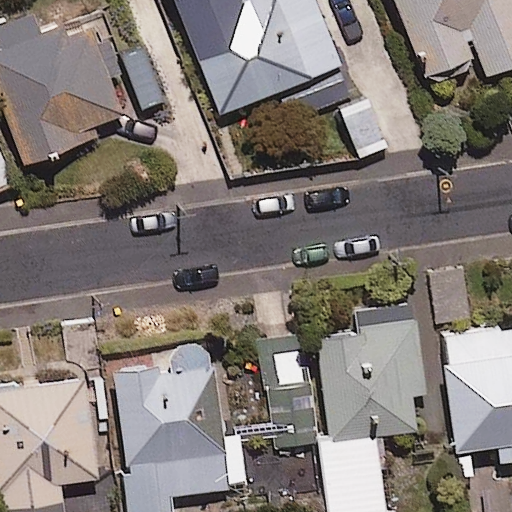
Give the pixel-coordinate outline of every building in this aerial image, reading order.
[(172,0),(215,100),(333,49),(312,0),(172,0)] [(511,0),(392,0),(420,67),(473,44),(482,65),(511,52),(511,0)] [(56,17),(35,25),(29,10),(0,21),(0,47),(0,48),(0,47),(0,102),(28,172),(98,144),(93,133),(125,120),(109,81),(127,74),(107,25),(65,42),(56,17)] [(358,86),(332,97),(355,154),(382,143),(358,86)] [(0,178),(8,175),(0,155),(0,178)] [(428,269),(434,319),(465,315),(460,266),(428,269)] [(308,324),(315,373),(325,436),(314,438),(324,511),(383,511),(371,427),(410,421),(404,386),(418,384),(404,291),(346,300),(348,318),(308,324)] [(511,314),(433,324),(446,441),(493,436),(501,511),(504,511),(511,511),(511,314)] [(270,432),(272,443),(313,436),(295,324),(254,331),(267,413),(214,422),(199,337),(197,335),(194,332),(191,331),(187,330),(184,329),(180,329),(177,330),(174,332),(171,333),(168,336),(166,339),(164,342),(164,344),(103,355),(125,511),(169,511),(166,492),(243,478),(236,438),(270,432)] [(90,468),(73,363),(0,374),(0,511),(58,511),(53,474),(90,468)]
